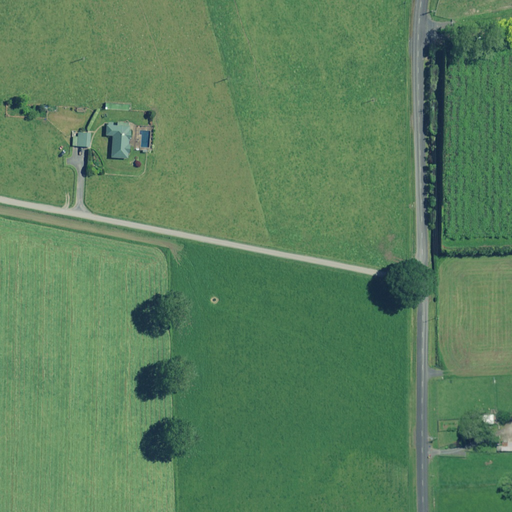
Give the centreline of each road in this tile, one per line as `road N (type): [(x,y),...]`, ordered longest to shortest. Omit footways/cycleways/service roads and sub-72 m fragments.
road 1 (unclassified): [(421,0),(424,511)]
road 2 (track): [(0,186),(423,277)]
